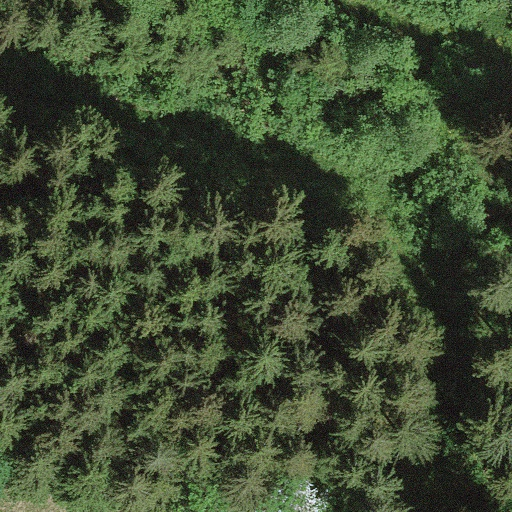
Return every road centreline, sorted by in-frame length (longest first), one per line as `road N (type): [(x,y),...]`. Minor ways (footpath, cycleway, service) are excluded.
road 1 (track): [(405,511),(435,316),(380,190),(0,64)]
road 2 (track): [(347,0),(426,42),(511,49)]
